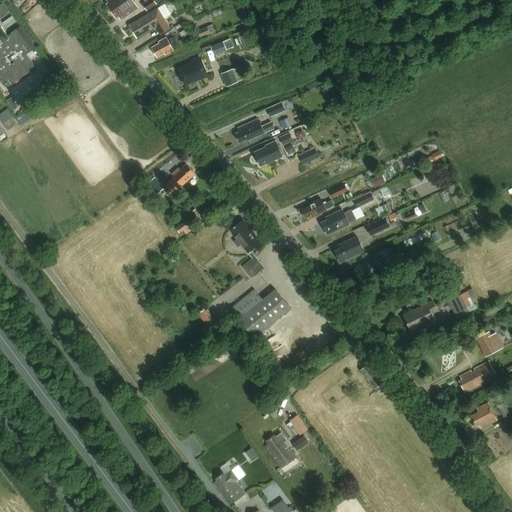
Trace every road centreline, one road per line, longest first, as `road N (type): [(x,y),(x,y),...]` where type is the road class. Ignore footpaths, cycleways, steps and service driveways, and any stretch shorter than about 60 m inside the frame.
road 1 (residential): [(497,511),(232,178),(69,0)]
road 2 (trunk): [(175,511),(0,256)]
road 3 (trunk): [(125,511),(0,341)]
road 4 (trunk): [(0,414),(77,511)]
